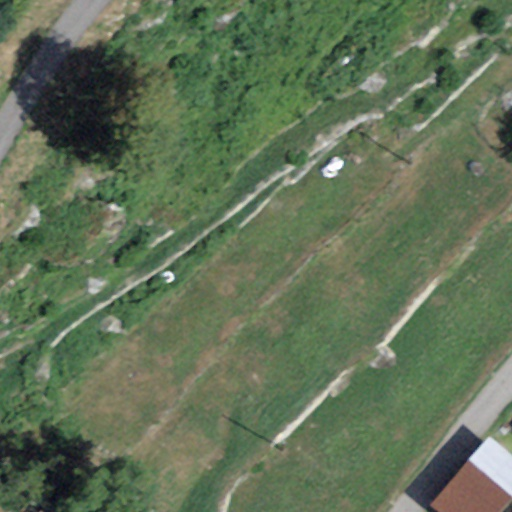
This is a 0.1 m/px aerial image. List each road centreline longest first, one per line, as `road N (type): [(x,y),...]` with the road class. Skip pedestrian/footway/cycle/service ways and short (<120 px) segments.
road 1 (unclassified): [(511,384),(406,511)]
road 2 (unclassified): [(0,139),(88,0)]
